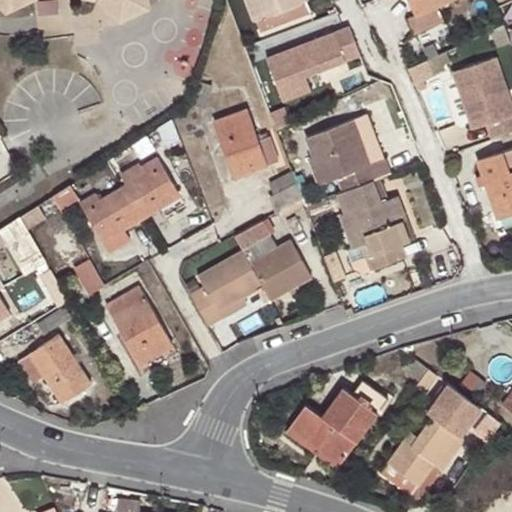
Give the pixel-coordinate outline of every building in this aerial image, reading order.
[(101,0),(121,19),(148,6),(147,0),(0,0),(0,1),(8,11),(31,0),(101,0)] [(305,0),(249,0),(257,20),(286,9),(290,19),(310,11),(305,0)] [(359,0),(361,5),(372,0),(410,0),(417,14),(408,18),(415,34),(444,21),(438,6),(451,0),(359,0)] [(262,31),(290,19),(286,9),(257,20),(262,31)] [(350,27),(266,58),(282,100),(310,89),(306,77),(361,56),(350,27)] [(409,66),(416,82),(433,74),(427,58),(409,66)] [(498,153),(511,147),(511,98),(503,71),(460,85),(465,101),(469,100),(471,107),(469,112),(479,143),(493,138),(498,153)] [(213,85),(199,81),(191,105),(172,117),(175,125),(201,118),(213,85)] [(233,176),(277,162),(269,137),(258,140),(248,108),(213,120),(233,176)] [(368,113),(354,119),(370,163),(384,158),(368,113)] [(165,145),(180,140),(175,125),(172,117),(158,126),(165,145)] [(354,119),(305,136),(313,156),(308,157),(318,181),(337,175),(342,190),(374,179),(390,172),(384,158),(370,163),(354,119)] [(497,215),(511,210),(511,149),(478,160),(497,215)] [(103,239),(180,196),(157,158),(141,167),(144,174),(99,199),(95,193),(80,202),(103,239)] [(304,198),(292,169),(270,181),(276,193),(272,195),(280,210),(304,198)] [(342,190),(337,192),(345,212),(340,214),(352,247),(363,242),(373,267),(404,256),(398,241),(408,238),(402,220),(407,218),(397,193),(381,200),(374,179),(342,190)] [(52,194),(59,205),(76,194),(69,184),(52,194)] [(45,218),(37,204),(20,215),(27,228),(45,218)] [(20,215),(0,228),(26,272),(46,261),(27,228),(20,215)] [(272,299),(312,276),(292,239),(251,261),(244,249),(200,273),(207,286),(192,294),(209,324),(223,317),(220,309),(264,285),(272,299)] [(336,251),(325,255),(335,281),(345,277),(336,251)] [(53,298),(64,293),(50,269),(38,275),(53,298)] [(140,364),(174,346),(138,286),(105,304),(140,364)] [(0,317),(8,313),(0,298),(0,317)] [(43,334),(68,320),(61,308),(36,322),(43,334)] [(61,402),(93,382),(60,333),(16,360),(30,383),(43,376),(61,402)] [(430,368),(417,358),(408,371),(421,380),(430,368)] [(430,368),(421,380),(431,388),(439,375),(430,368)] [(326,442),(345,456),(389,397),(364,378),(354,393),(344,386),(323,414),(307,403),(292,424),(321,447),(326,442)] [(511,408),(511,388),(502,401),(511,408)] [(437,462),(445,466),(464,439),(450,427),(460,415),(437,397),(427,410),(434,416),(418,436),(413,445),(406,438),(390,460),(421,484),(437,462)] [(337,466),(345,456),(326,442),(321,447),(292,424),(288,430),(337,466)] [(413,445),(418,436),(411,431),(406,438),(413,445)] [(422,498),(445,466),(437,462),(421,484),(390,460),(383,470),(422,498)] [(139,511),(140,498),(117,496),(115,511),(139,511)]
